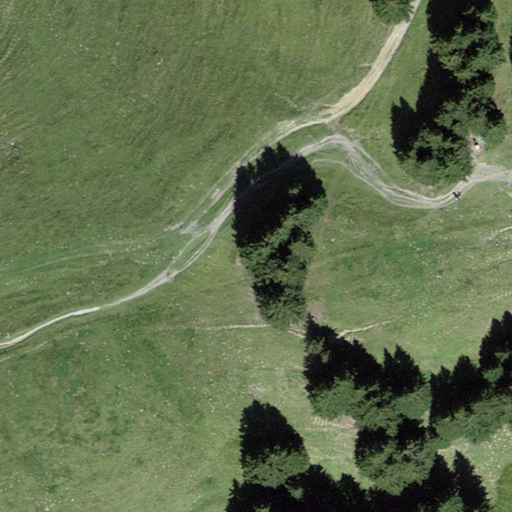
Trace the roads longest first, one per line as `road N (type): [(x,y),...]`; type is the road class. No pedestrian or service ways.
road 1 (track): [(511,162),(477,176),(457,199),(436,201),(367,171),(342,132),(250,181),(202,241),(115,314),(47,323),(26,342),(0,347)]
road 2 (track): [(0,254),(139,231),(237,170),(283,127),(358,93),(413,0)]
